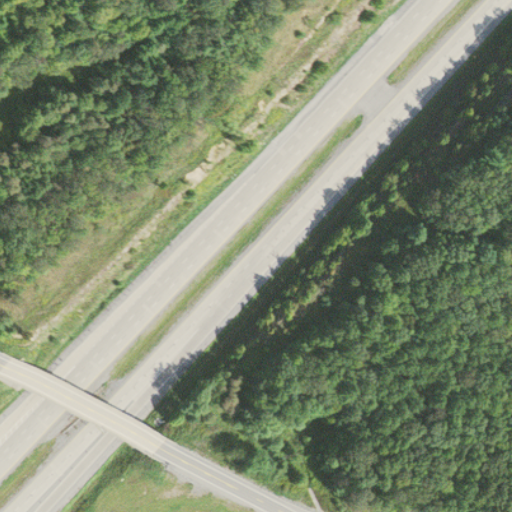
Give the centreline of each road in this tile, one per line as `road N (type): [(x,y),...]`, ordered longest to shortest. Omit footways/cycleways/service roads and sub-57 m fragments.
road 1 (motorway): [(16,511),(499,0)]
road 2 (motorway): [(437,0),(0,450)]
road 3 (motorway): [(34,511),(197,320)]
road 4 (tertiary): [(166,449),(0,365)]
road 5 (tertiary): [(283,511),(166,449)]
